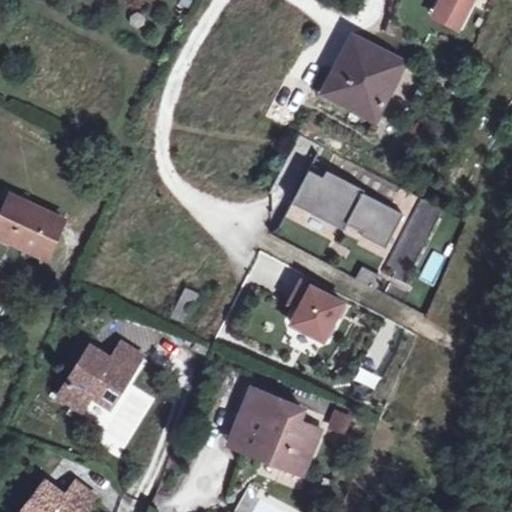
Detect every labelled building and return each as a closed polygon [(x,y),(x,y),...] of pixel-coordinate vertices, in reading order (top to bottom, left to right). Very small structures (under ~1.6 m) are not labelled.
[(462,20),(472,0),(441,0),(438,8),(462,20)] [(438,8),(433,16),(458,29),(462,20),(438,8)] [(377,116),(406,63),(355,35),(326,89),(377,116)] [(315,163),(309,175),(323,182),(329,171),(315,163)] [(388,248),(405,215),(381,202),(383,199),(329,171),(323,182),(309,175),(294,203),(346,230),(349,224),(365,232),(364,235),(388,248)] [(16,238),(51,255),(67,221),(12,195),(0,222),(0,235),(15,242),(16,238)] [(127,217),(193,252),(203,234),(137,197),(127,217)] [(430,249),(417,278),(432,285),(445,256),(430,249)] [(358,267),(354,280),(375,286),(379,273),(358,267)] [(345,302),(304,281),(293,302),(302,307),(294,322),(326,339),(345,302)] [(174,317),(188,323),(201,294),(188,288),(174,317)] [(144,357),(124,345),(113,362),(92,349),(61,397),(84,411),(94,395),(112,406),(144,357)] [(210,350),(198,345),(196,350),(208,356),(210,350)] [(282,460),(280,467),(279,470),(303,478),(319,434),(297,426),(302,414),(248,394),(234,431),(243,434),(236,454),(258,462),(259,459),(261,453),(282,460)] [(332,407),(325,427),(345,433),(351,414),(332,407)] [(227,451),(236,454),(243,434),(234,431),(227,451)] [(259,459),(280,467),(282,460),(261,453),(259,459)] [(84,511),(96,498),(77,484),(65,500),(46,485),(24,511),(84,511)] [(255,511),(260,504),(264,497),(254,491),(242,511),(255,511)]
